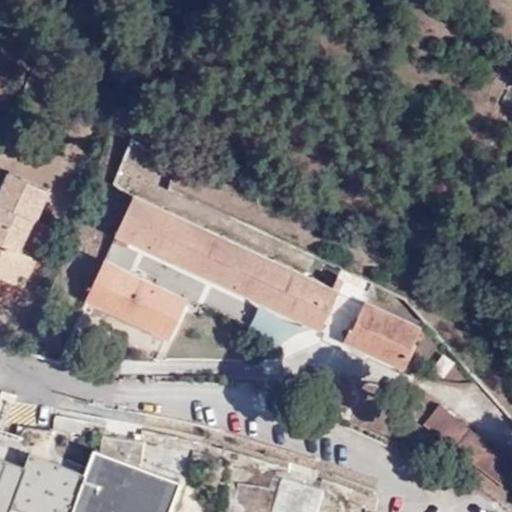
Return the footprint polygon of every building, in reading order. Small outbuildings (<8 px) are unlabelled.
[(22,254),(36,221),(48,191),(9,173),(0,192),(0,278),(14,285),(27,256),(22,254)] [(341,275),(136,180),(114,226),(322,320),(341,275)] [(47,227),(36,221),(22,254),(27,256),(34,259),(47,227)] [(88,289),(90,290),(85,301),(93,305),(98,294),(169,327),(187,286),(107,248),(88,289)] [(34,259),(27,256),(14,285),(23,290),(36,260),(34,259)] [(422,316),(368,290),(359,307),(357,306),(346,328),(406,357),(416,335),(414,333),(422,316)] [(455,452),(471,429),(440,404),(423,426),(455,452)] [(511,474),(511,461),(471,429),(455,452),(500,489),(511,474)] [(171,511),(181,486),(143,470),(146,446),(102,439),(100,453),(96,452),(86,475),(32,455),(26,469),(13,464),(22,439),(0,432),(0,506),(10,510),(16,497),(52,511),(73,511),(74,510),(92,511),(94,511),(171,511)] [(317,511),(325,493),(285,479),(273,511),(317,511)]
